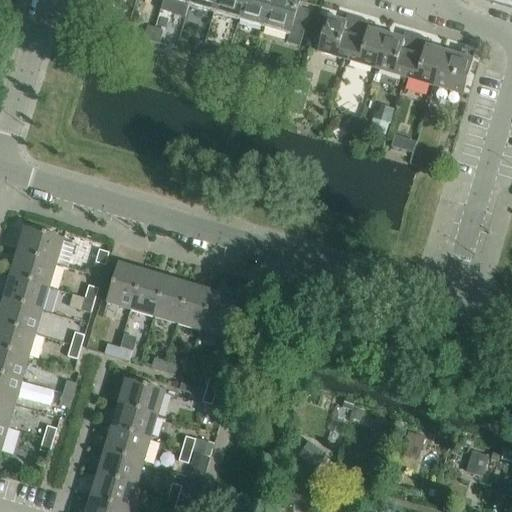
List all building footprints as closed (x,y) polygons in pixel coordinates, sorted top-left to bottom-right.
[(219,0),(192,0),(190,8),(215,15),(219,0)] [(246,0),(219,0),(215,15),(239,23),(246,0)] [(273,0),(246,0),(239,23),(264,30),(273,0)] [(300,4),(287,0),(273,0),(264,30),(290,38),(300,4)] [(87,8),(83,24),(94,27),(98,14),(99,11),(87,8)] [(98,14),(94,27),(102,29),(106,16),(98,14)] [(114,18),(106,16),(102,29),(110,32),(114,18)] [(318,54),(347,62),(359,21),(347,18),(345,25),(328,20),(318,54)] [(372,25),(359,21),(347,62),(376,71),(386,37),(370,32),(372,25)] [(148,28),(144,42),(152,44),(156,31),(148,28)] [(163,33),(156,31),(152,44),(159,46),(163,33)] [(402,42),(386,37),(376,71),(405,79),(417,38),(405,35),(402,42)] [(429,42),(417,38),(405,79),(434,88),(444,54),(427,49),(429,42)] [(198,43),(194,57),(202,59),(206,46),(198,43)] [(213,48),(206,46),(202,59),(209,61),(213,48)] [(460,59),(444,54),(434,88),(463,97),(475,56),(462,52),(460,59)] [(248,58),(244,71),(251,74),(255,60),(248,58)] [(263,63),(255,60),(251,74),(259,76),(263,63)] [(294,101),(290,114),(302,117),(305,104),(294,101)] [(374,120),(370,132),(385,137),(388,125),(374,120)] [(442,155),(438,167),(448,170),(451,158),(442,155)] [(25,231),(18,255),(57,267),(64,243),(25,231)] [(106,268),(109,256),(100,253),(96,266),(106,268)] [(18,255),(11,279),(50,290),(57,267),(18,255)] [(96,266),(93,277),(103,279),(106,268),(96,266)] [(107,306),(132,314),(143,274),(118,267),(107,306)] [(167,281),(143,274),(132,314),(155,321),(167,281)] [(11,279),(4,302),(44,314),(50,290),(11,279)] [(190,288),(167,281),(155,321),(178,328),(190,288)] [(214,296),(190,288),(178,328),(202,335),(214,296)] [(89,289),(86,301),(95,304),(99,292),(89,289)] [(237,302),(214,296),(202,335),(226,342),(237,302)] [(95,304),(86,301),(82,313),(92,316),(95,304)] [(4,302),(0,315),(0,326),(37,337),(44,314),(4,302)] [(0,326),(0,351),(30,360),(37,337),(0,326)] [(75,336),(72,347),(82,350),(85,339),(75,336)] [(124,337),(120,351),(132,354),(136,341),(124,337)] [(82,350),(72,347),(68,360),(78,363),(82,350)] [(108,347),(105,357),(118,361),(120,351),(108,347)] [(0,351),(0,377),(23,384),(30,360),(0,351)] [(132,354),(120,351),(118,361),(129,364),(132,354)] [(152,371),(164,374),(167,365),(155,361),(152,371)] [(179,368),(167,365),(164,374),(176,378),(179,368)] [(0,377),(0,402),(16,407),(23,384),(0,377)] [(210,380),(207,392),(216,395),(220,383),(210,380)] [(126,383),(119,407),(159,418),(165,395),(126,383)] [(67,384),(64,396),(73,399),(77,387),(67,384)] [(213,407),(216,395),(207,392),(203,405),(212,408),(213,407)] [(228,398),(216,395),(213,407),(224,410),(228,398)] [(73,399),(64,396),(60,408),(70,411),(73,399)] [(0,402),(0,428),(9,431),(16,407),(0,402)] [(119,407),(112,431),(151,442),(159,418),(119,407)] [(375,425),(366,454),(382,459),(391,430),(375,425)] [(0,454),(2,455),(9,431),(0,428),(0,454)] [(48,429),(44,441),(54,444),(57,432),(48,429)] [(112,431),(105,455),(144,466),(151,442),(112,431)] [(419,460),(425,440),(409,436),(403,455),(419,460)] [(186,440),(183,451),(193,454),(196,442),(186,440)] [(50,456),(54,444),(44,441),(41,453),(50,456)] [(317,470),(326,456),(310,445),(300,459),(317,470)] [(193,454),(183,451),(179,464),(189,467),(193,454)] [(105,455),(98,478),(137,489),(144,466),(105,455)] [(483,479),(489,460),(474,455),(468,474),(483,479)] [(98,478),(91,501),(128,511),(130,511),(137,489),(98,478)] [(172,486),(169,499),(179,501),(182,489),(172,486)] [(311,506),(310,489),(290,490),(291,507),(311,506)] [(175,511),(179,501),(169,499),(165,511),(169,511),(175,511)] [(128,511),(91,501),(87,511),(128,511)]
